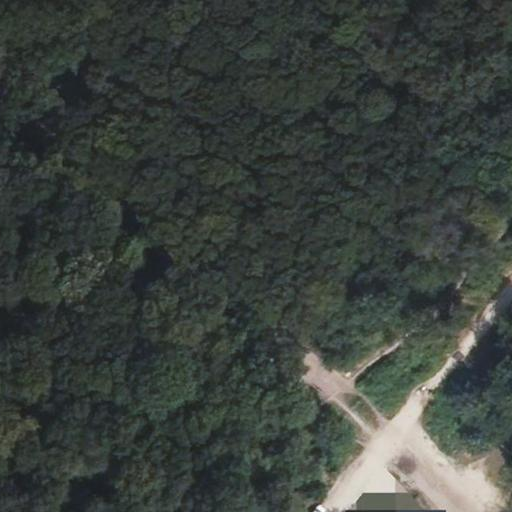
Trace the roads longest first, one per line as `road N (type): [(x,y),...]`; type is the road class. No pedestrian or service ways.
road 1 (unknown): [(0,75),(479,511)]
road 2 (unclassified): [(340,511),(511,295)]
